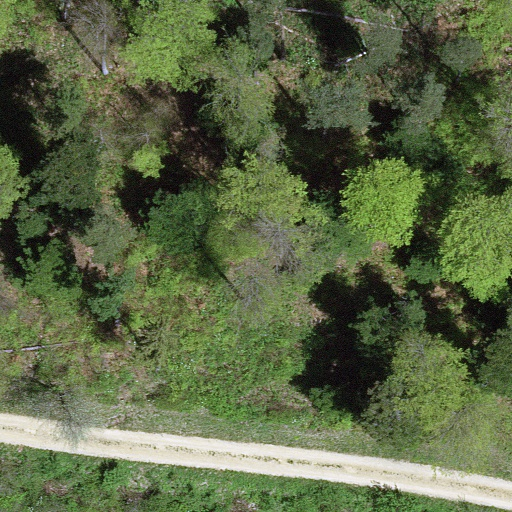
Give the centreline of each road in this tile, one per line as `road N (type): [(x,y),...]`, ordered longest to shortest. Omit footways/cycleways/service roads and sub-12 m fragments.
road 1 (track): [(511,498),(0,428)]
road 2 (track): [(0,67),(152,51),(346,0)]
